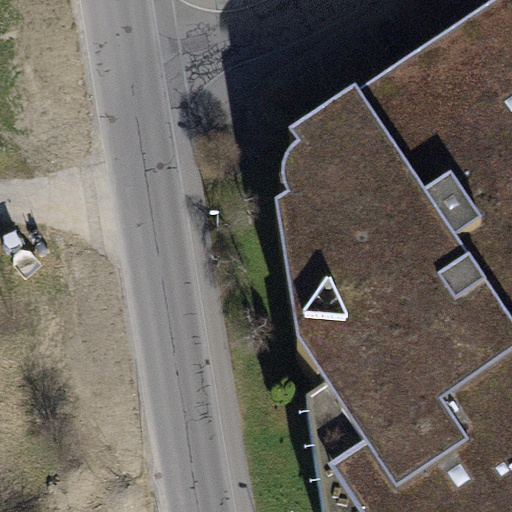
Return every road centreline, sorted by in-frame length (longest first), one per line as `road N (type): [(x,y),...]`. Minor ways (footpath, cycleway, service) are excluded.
road 1 (unclassified): [(202,511),(128,66)]
road 2 (residential): [(329,0),(172,57)]
